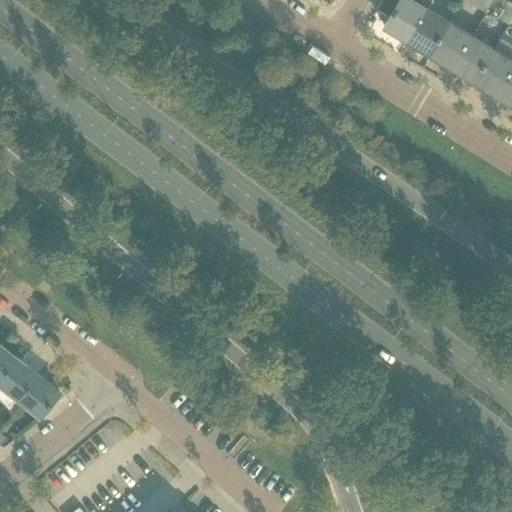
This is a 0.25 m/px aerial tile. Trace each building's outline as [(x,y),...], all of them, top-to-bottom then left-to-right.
[(382,0),(377,10),(390,17),(383,27),(406,41),(426,9),(431,0),(382,0)] [(502,0),(492,0),(489,7),(500,14),(507,3),(502,0)] [(406,41),(428,55),(448,23),(426,9),(406,41)] [(428,55),(451,69),(471,36),(448,23),(428,55)] [(451,69),(473,82),(493,50),(471,36),(451,69)] [(473,82),(495,95),(511,67),(511,61),(493,50),(473,82)] [(511,67),(495,95),(511,105),(511,67)] [(0,378),(15,359),(14,360),(0,348),(0,378)] [(15,359),(0,378),(0,382),(19,398),(18,399),(37,376),(36,375),(35,377),(15,361),(16,360),(15,359)] [(37,376),(18,399),(19,400),(20,398),(40,415),(39,416),(40,417),(41,416),(59,393),(58,392),(57,393),(36,377),(37,376)]
